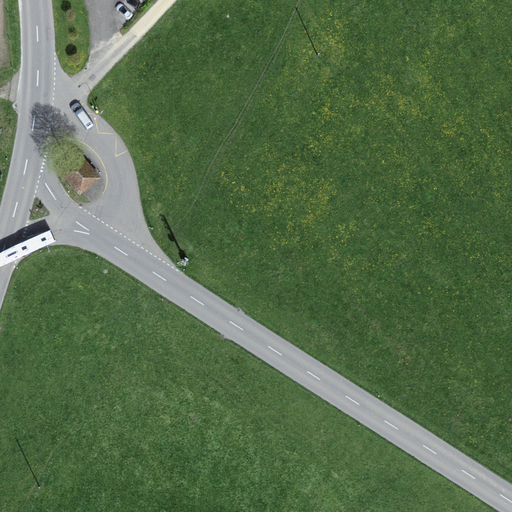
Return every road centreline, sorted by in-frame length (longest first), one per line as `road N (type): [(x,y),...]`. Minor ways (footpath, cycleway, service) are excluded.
road 1 (tertiary): [(17,199),(107,243),(511,501)]
road 2 (secondary): [(17,199),(35,104),(35,0)]
road 3 (unclassified): [(164,0),(64,107)]
